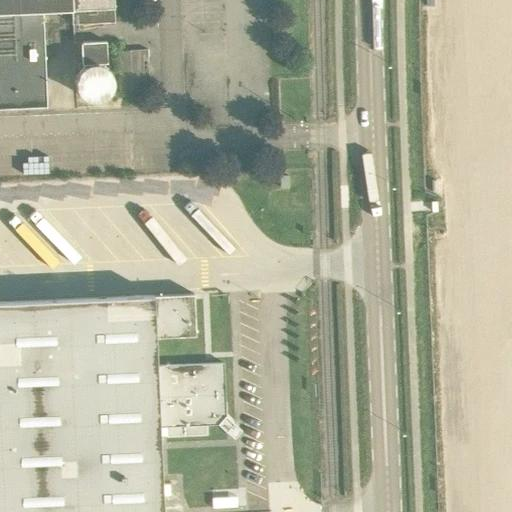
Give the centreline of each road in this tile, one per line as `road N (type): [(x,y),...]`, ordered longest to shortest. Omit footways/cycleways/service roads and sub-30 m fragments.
road 1 (tertiary): [(387,511),(368,0)]
road 2 (unknown): [(492,511),(486,251)]
road 3 (unknown): [(486,251),(485,85),(494,0)]
